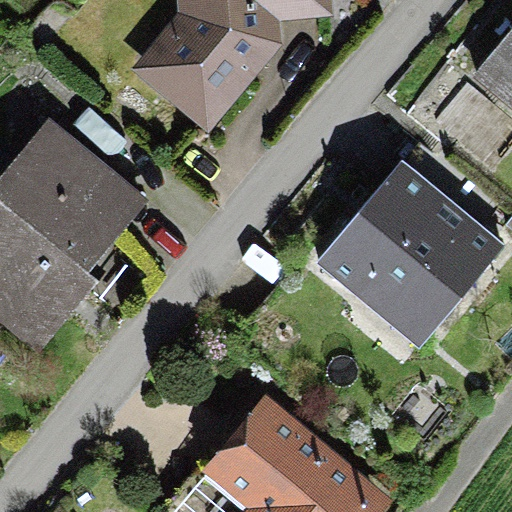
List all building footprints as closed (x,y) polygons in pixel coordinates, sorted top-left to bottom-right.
[(178,0),(179,6),(133,63),(210,130),(283,40),(280,14),(333,12),(332,0),(178,0)] [(511,104),(511,20),(471,71),(511,104)] [(0,315),(38,347),(89,285),(117,308),(143,276),(106,245),(148,195),(47,111),(0,167),(0,315)] [(507,238),(403,151),(313,257),(418,344),(507,238)] [(378,511),(393,495),(265,388),(201,463),(207,468),(169,511),(378,511)]
